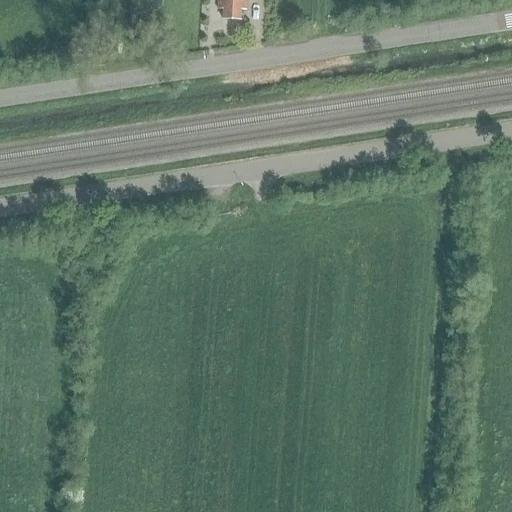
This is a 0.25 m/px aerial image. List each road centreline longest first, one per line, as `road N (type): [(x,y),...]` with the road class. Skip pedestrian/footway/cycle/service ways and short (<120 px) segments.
road 1 (unclassified): [(0,209),(511,132)]
road 2 (unclassified): [(0,98),(511,22)]
